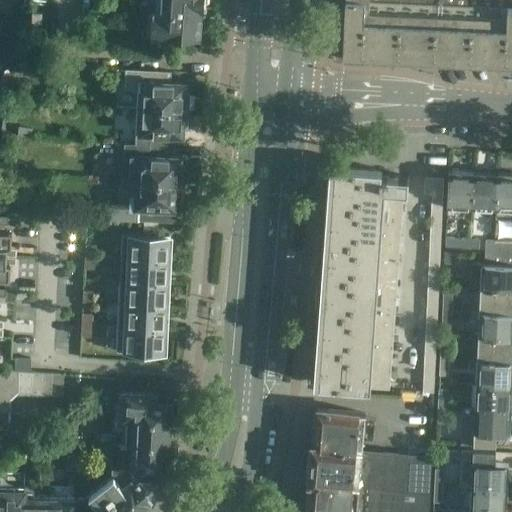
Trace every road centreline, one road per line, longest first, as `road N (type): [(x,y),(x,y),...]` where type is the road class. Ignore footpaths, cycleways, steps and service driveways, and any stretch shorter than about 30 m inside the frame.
road 1 (secondary): [(246,381),(272,95)]
road 2 (tertiary): [(272,95),(511,109)]
road 3 (secondary): [(246,381),(209,511)]
road 4 (secondary): [(237,511),(247,467),(246,381)]
